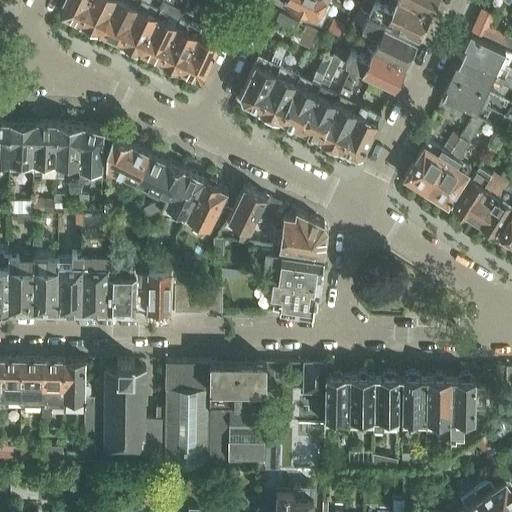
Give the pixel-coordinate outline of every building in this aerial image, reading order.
[(61,12),(79,20),(88,0),(61,0),(59,5),(61,12)] [(100,31),(100,30),(114,0),(88,0),(79,20),(79,21),(100,31)] [(114,0),(100,30),(121,40),(137,6),(125,0),(114,0)] [(140,0),(137,6),(121,40),(121,41),(140,50),(141,49),(157,15),(144,9),(148,0),(140,0)] [(163,0),(157,15),(141,49),(159,57),(178,16),(169,11),(172,4),(170,3),(171,0),(163,0)] [(331,0),(285,0),(284,5),(321,23),(331,0)] [(363,0),(361,6),(418,33),(429,9),(410,0),(393,0),(392,4),(383,0),(363,0)] [(410,0),(429,9),(433,0),(410,0)] [(220,17),(228,22),(233,12),(225,7),(220,17)] [(294,31),(299,21),(280,12),(275,22),(294,31)] [(378,33),(373,44),(405,59),(417,36),(369,13),(363,26),(378,33)] [(480,13),(473,28),(481,32),(482,32),(486,23),(489,17),(480,13)] [(160,59),(179,69),(200,26),(178,16),(159,57),(161,58),(160,59)] [(341,37),(346,27),(330,20),(325,30),(341,37)] [(511,45),(511,35),(486,23),(482,32),(511,45)] [(320,31),(307,25),(302,34),(315,40),(320,31)] [(197,77),(204,74),(222,37),(200,26),(179,69),(180,69),(181,68),(197,77)] [(472,32),(462,52),(511,76),(511,65),(501,61),(507,49),(472,32)] [(272,59),(259,53),(240,91),(243,99),(259,106),(280,63),(288,46),(280,42),(272,59)] [(394,83),(405,59),(373,44),(367,56),(352,49),(350,52),(346,60),(394,83)] [(333,55),(299,125),(320,135),(340,92),(329,86),(342,59),(346,60),(350,52),(337,46),(333,55)] [(300,73),(279,116),(299,125),(333,55),(326,52),(313,80),(300,73)] [(511,76),(462,52),(453,73),(488,89),(493,77),(511,86),(511,76)] [(280,63),(259,106),(279,116),(300,73),(280,63)] [(340,92),(320,135),(340,145),(361,102),(349,96),(352,89),(350,88),(358,71),(351,68),(340,92)] [(453,73),(443,93),(465,104),(477,109),(487,115),(500,121),(505,112),(482,101),(488,89),(453,73)] [(392,87),(372,77),(367,87),(388,97),(392,87)] [(438,103),(438,105),(460,115),(460,113),(465,104),(443,93),(438,103)] [(380,112),(361,102),(340,145),(356,153),(362,150),(363,150),(380,112)] [(461,158),(487,115),(477,109),(462,134),(426,190),(435,195),(436,199),(441,201),(444,201),(447,203),(472,165),(461,158)] [(0,164),(12,165),(12,156),(13,118),(0,117),(0,164)] [(22,165),(35,165),(36,119),(13,118),(12,156),(22,156),(22,165)] [(57,119),(36,119),(35,165),(35,177),(42,178),(42,165),(58,166),(59,120),(57,119)] [(67,168),(81,168),(82,122),(59,120),(58,166),(58,173),(67,173),(67,168)] [(90,124),(82,122),(81,168),(81,171),(104,172),(104,127),(102,127),(100,122),(94,120),(90,124)] [(511,124),(504,120),(499,129),(505,133),(511,124)] [(107,163),(136,177),(149,148),(130,139),(114,131),(107,129),(107,163)] [(416,184),(426,190),(462,134),(455,130),(444,147),(429,137),(411,166),(410,166),(408,169),(408,170),(405,176),(408,178),(408,181),(414,184),(416,184)] [(149,148),(136,177),(169,193),(183,165),(183,164),(169,157),(168,158),(149,148)] [(178,207),(186,211),(204,175),(183,165),(169,193),(167,199),(162,208),(162,209),(174,216),(178,207)] [(463,213),(473,220),(500,178),(480,166),(455,204),(455,208),(457,209),(459,212),(461,214),(463,213)] [(204,174),(204,175),(186,211),(182,219),(206,231),(228,187),(219,182),(219,181),(218,181),(216,176),(211,173),(206,175),(204,174)] [(496,230),(511,204),(511,185),(500,178),(473,220),(484,226),(485,229),(487,230),(491,230),(493,232),(496,230)] [(250,225),(267,191),(244,180),(226,218),(239,225),(241,221),(250,225)] [(281,211),(287,202),(271,194),(262,215),(271,219),(276,210),(281,211)] [(162,208),(167,199),(158,195),(154,204),(162,208)] [(121,208),(125,198),(107,198),(107,207),(121,208)] [(272,244),(324,251),(328,226),(324,219),(296,206),(295,213),(284,211),(282,225),(275,224),(272,244)] [(35,209),(18,209),(17,222),(35,222),(35,209)] [(108,254),(108,243),(108,211),(84,211),(83,224),(81,228),(81,250),(83,250),(82,308),(107,308),(108,261),(108,254)] [(511,211),(499,232),(500,238),(506,242),(511,241),(511,211)] [(249,240),(252,234),(244,230),(239,239),(249,240)] [(215,254),(224,254),(225,238),(215,237),(215,254)] [(279,260),(277,272),(321,278),(324,255),(266,247),(267,243),(254,241),(252,255),(265,257),(265,258),(279,260)] [(59,254),(58,307),(82,308),(83,250),(81,250),(73,250),(73,254),(59,254)] [(2,260),(0,260),(0,306),(9,307),(10,253),(2,253),(2,260)] [(10,253),(9,307),(34,307),(34,264),(18,264),(18,253),(10,253)] [(34,264),(34,307),(58,307),(59,254),(58,254),(58,253),(34,253),(34,264)] [(135,308),(136,270),(113,270),(114,261),(108,261),(107,308),(135,308)] [(147,261),(147,271),(147,308),(171,308),(171,261),(147,261)] [(240,276),(241,267),(229,265),(228,274),(240,276)] [(136,270),(135,308),(147,308),(147,271),(136,270)] [(274,305),(312,311),(317,307),(318,299),(314,295),(315,291),(319,291),(321,278),(277,272),(273,271),(271,284),(267,283),(266,288),(271,289),(276,290),(274,305)] [(186,308),(186,283),(175,283),(175,308),(186,308)] [(197,283),(186,283),(186,308),(197,308),(197,283)] [(197,283),(197,308),(208,308),(208,283),(197,283)] [(219,283),(208,283),(208,308),(218,308),(219,283)] [(21,404),(22,355),(1,355),(0,404),(21,404)] [(43,400),(43,356),(22,355),(21,404),(21,412),(31,412),(31,399),(43,400)] [(64,408),(64,356),(43,356),(43,400),(43,417),(51,417),(51,407),(64,408)] [(86,356),(64,356),(64,408),(96,408),(96,398),(85,398),(86,395),(89,395),(91,392),(91,387),(89,385),(86,385),(86,356)] [(146,364),(135,364),(135,357),(118,356),(118,364),(106,364),(106,373),(105,373),(105,374),(106,374),(106,388),(105,388),(105,389),(106,389),(106,402),(105,402),(105,404),(105,417),(104,417),(104,418),(105,418),(105,433),(104,433),(104,435),(105,435),(104,450),(107,450),(107,462),(144,463),(145,443),(145,405),(146,405),(146,403),(145,403),(146,390),(147,390),(147,389),(146,388),(146,376),(147,376),(147,374),(146,374),(146,364)] [(208,463),(210,358),(166,357),(165,431),(157,431),(156,443),(145,443),(144,463),(191,463),(191,472),(208,472),(208,463)] [(233,458),(258,459),(265,459),(266,359),(210,358),(208,463),(233,458)] [(326,371),(326,360),(304,359),(304,388),(325,388),(326,371)] [(325,421),(350,422),(351,372),(343,372),(340,368),(332,368),(328,371),(326,371),(325,388),(325,421)] [(374,422),(375,373),(375,372),(367,372),(365,368),(361,368),(358,372),(351,372),(350,422),(374,422)] [(382,373),(375,373),(374,422),(374,430),(383,430),(384,422),(398,423),(399,373),(397,373),(393,369),(386,369),(382,373)] [(402,373),(401,423),(427,423),(428,373),(420,373),(417,369),(409,369),(405,373),(402,373)] [(450,423),(451,374),(451,373),(444,373),(441,370),(438,370),(435,373),(428,373),(427,423),(450,423)] [(459,374),(451,374),(450,423),(450,452),(464,442),(465,417),(474,417),(474,403),(485,403),(486,382),(476,382),(476,374),(474,374),(470,370),(462,370),(459,373),(459,374)] [(491,439),(485,430),(475,437),(481,446),(491,439)] [(342,460),(350,460),(357,460),(357,444),(343,444),(342,460)] [(426,460),(436,460),(436,451),(426,451),(426,460)] [(85,462),(85,453),(63,453),(63,461),(85,462)] [(442,457),(428,466),(443,467),(444,472),(449,468),(442,457)] [(258,477),(264,477),(271,478),(272,467),(265,467),(265,459),(258,459),(258,477)] [(488,474),(474,483),(493,511),(511,511),(511,485),(510,484),(511,479),(509,476),(505,476),(503,473),(492,480),(488,474)] [(148,481),(147,506),(164,506),(164,481),(148,481)] [(277,487),(276,511),(313,511),(314,483),(294,482),(294,487),(277,487)] [(493,511),(474,483),(461,492),(465,499),(455,506),(457,509),(456,511),(493,511)]
